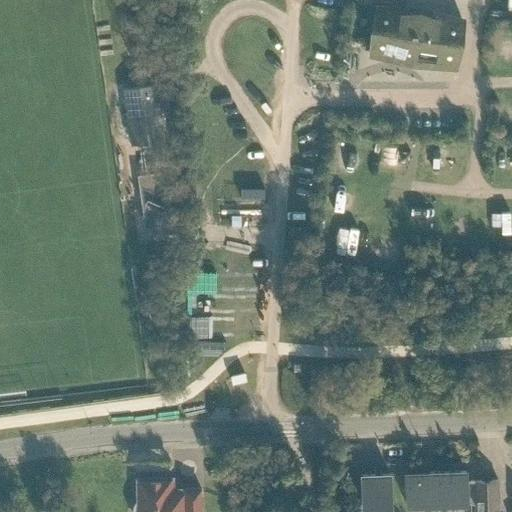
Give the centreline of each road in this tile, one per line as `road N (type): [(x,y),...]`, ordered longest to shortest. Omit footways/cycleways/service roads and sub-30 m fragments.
road 1 (unclassified): [(269,431),(281,161)]
road 2 (tertiary): [(0,453),(73,441),(269,431)]
road 3 (unclassified): [(289,48),(274,18),(245,7),(216,24),(210,45),(215,72),(281,161)]
road 4 (tertiary): [(269,431),(511,418)]
